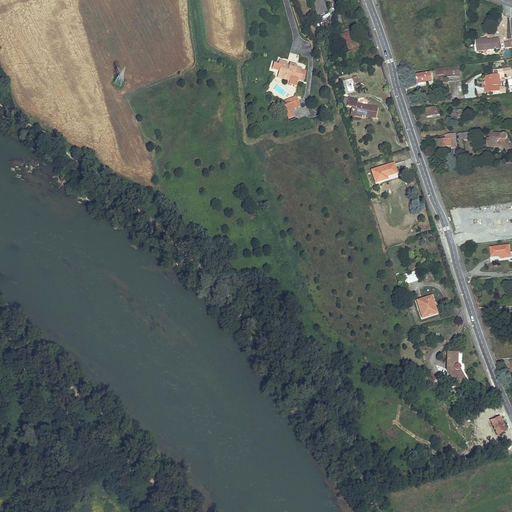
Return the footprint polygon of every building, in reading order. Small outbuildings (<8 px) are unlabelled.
[(317,15),(326,12),(322,0),(321,0),(313,3),(317,15)] [(353,42),(352,40),(350,32),(341,35),(347,54),(356,51),(355,47),(358,46),(356,40),(353,42)] [(486,39),(477,40),(478,51),(500,48),(499,39),(488,41),(486,41),(486,39)] [(291,66),(289,66),(287,65),(287,63),(279,60),(278,64),(274,63),(272,69),(279,71),(278,76),(286,78),(287,75),(291,77),(290,77),(299,80),(302,70),(302,69),(297,67),(297,66),(293,65),(291,66)] [(340,75),(337,65),(332,67),(333,71),(331,72),(333,78),(340,75)] [(454,66),(440,68),(441,75),(444,74),(445,78),(447,78),(448,80),(454,79),(454,77),(460,76),(459,70),(455,70),(454,66)] [(486,77),(486,82),(489,81),(490,86),(487,87),(488,93),(499,92),(499,86),(498,81),(500,81),(500,80),(498,70),(494,71),(494,76),(486,77)] [(428,81),(432,80),(431,73),(416,75),(417,84),(427,83),(427,82),(428,81)] [(290,81),(289,83),(297,86),(299,80),(290,77),(291,77),(287,75),(286,78),(278,76),(277,77),(290,81)] [(356,91),(354,84),(358,83),(356,77),(344,80),(347,93),(356,91)] [(354,118),(354,116),(355,112),(364,114),(364,116),(375,119),(378,108),(357,104),(358,100),(348,98),(347,106),(352,107),(350,117),(354,118)] [(286,105),(288,111),(292,109),(301,106),(298,100),(286,105)] [(288,111),(286,105),(284,106),(289,119),(295,116),(292,109),(288,111)] [(440,114),(440,108),(426,110),(427,117),(436,116),(436,115),(440,114)] [(462,118),(461,110),(451,111),(452,118),(462,118)] [(451,148),(457,147),(455,134),(445,135),(446,140),(438,141),(439,148),(446,147),(451,147),(451,148)] [(511,149),(511,145),(507,139),(507,134),(490,134),(489,139),(487,139),(486,145),(497,146),(498,143),(502,143),(508,152),(511,149)] [(486,147),(502,148),(506,154),(508,152),(502,143),(498,143),(497,146),(486,145),(486,147)] [(394,164),(371,171),(375,183),(387,179),(386,177),(396,173),(394,164)] [(509,246),(490,249),(492,257),(498,256),(500,256),(501,258),(510,257),(509,246)] [(402,274),(404,284),(418,282),(416,272),(402,274)] [(432,307),(428,297),(417,301),(422,318),(437,313),(434,306),(432,307)] [(455,385),(464,381),(461,375),(458,370),(459,369),(460,369),(460,368),(460,366),(460,365),(459,364),(458,364),(457,364),(457,353),(447,352),(447,370),(455,385)] [(499,415),(490,419),(497,435),(506,431),(499,415)]
